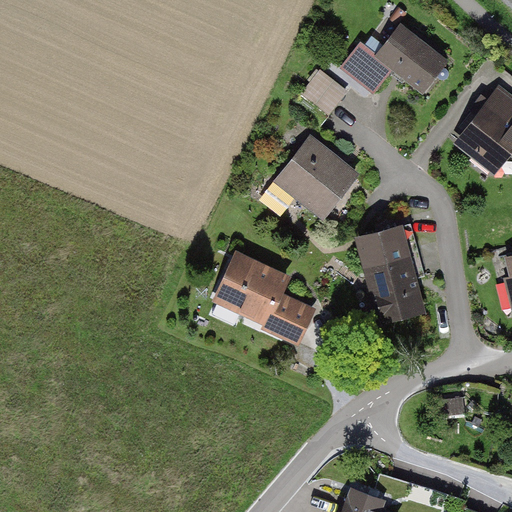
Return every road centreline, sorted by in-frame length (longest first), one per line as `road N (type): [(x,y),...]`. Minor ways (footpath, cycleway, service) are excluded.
road 1 (residential): [(359,412),(406,453),(511,487)]
road 2 (residential): [(359,412),(397,386),(511,363)]
road 3 (residential): [(266,511),(359,412)]
